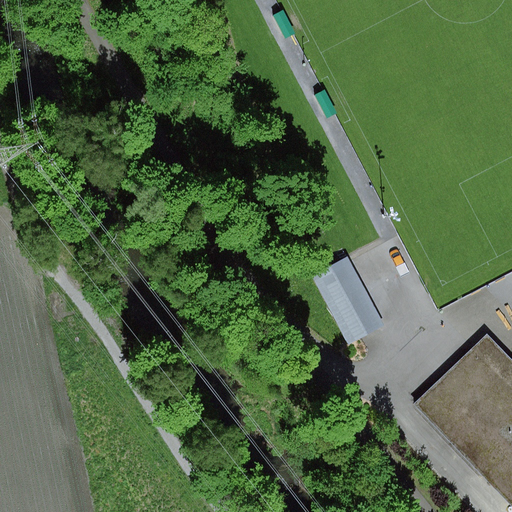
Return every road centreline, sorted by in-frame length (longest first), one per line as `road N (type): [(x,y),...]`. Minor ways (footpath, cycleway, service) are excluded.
road 1 (track): [(433,511),(328,367),(234,261),(79,0)]
road 2 (track): [(31,261),(70,293),(224,511)]
road 3 (track): [(85,511),(31,261)]
road 4 (track): [(328,367),(409,367),(511,306)]
